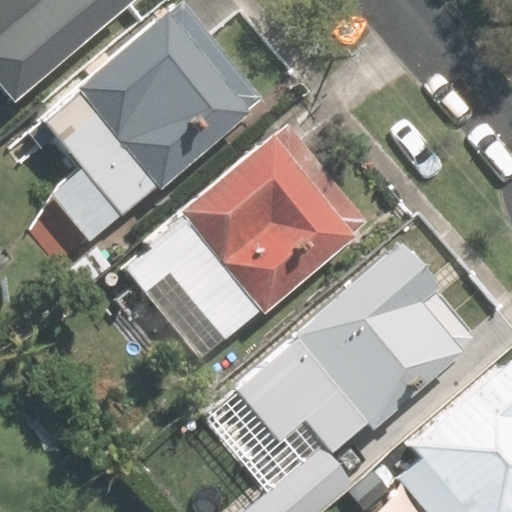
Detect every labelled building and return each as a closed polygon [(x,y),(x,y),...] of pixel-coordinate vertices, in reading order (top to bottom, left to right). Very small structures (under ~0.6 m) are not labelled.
[(0,0),(0,85),(15,104),(137,0),(0,0)] [(170,0),(35,115),(120,215),(272,86),(198,0),(170,0)] [(378,217),(290,113),(119,258),(208,361),(378,217)] [(361,415),(369,424),(477,331),(445,294),(451,289),(405,236),(239,380),(289,438),(301,428),(309,436),(317,429),(329,443),(361,415)] [(511,511),(511,346),(404,440),(415,452),(389,475),(378,462),(339,496),(352,511),(372,511),(402,486),(424,511),(511,511)] [(0,511),(10,511),(0,501),(0,511)]
